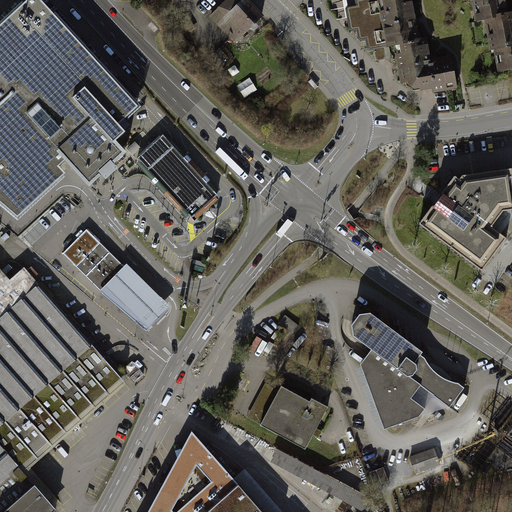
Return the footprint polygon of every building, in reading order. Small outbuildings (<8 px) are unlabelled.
[(141,103),(38,0),(21,0),(0,19),(0,202),(16,217),(72,168),(87,184),(100,173),(104,177),(111,171),(117,166),(113,161),(126,150),(117,139),(127,130),(118,122),(141,103)] [(261,19),(243,0),(229,0),(210,19),(233,44),(261,19)] [(378,61),(400,57),(397,42),(423,37),(416,0),(357,0),(358,0),(357,0),(331,0),(333,9),(337,8),(339,19),(345,18),(347,27),(352,26),(352,29),(361,27),(363,37),(370,36),(372,47),(376,47),(378,61)] [(472,0),(476,20),(486,18),(508,14),(504,0),(472,0)] [(511,13),(508,14),(486,18),(491,49),(495,48),(499,70),(511,67),(511,13)] [(429,36),(423,37),(397,42),(400,57),(405,82),(413,89),(435,87),(436,92),(460,88),(453,54),(433,58),(429,36)] [(151,144),(137,157),(155,177),(188,213),(192,217),(218,194),(162,134),(151,144)] [(511,213),(511,203),(508,174),(449,181),(436,199),(416,227),(481,275),(504,241),(488,230),(498,216),(511,213)] [(63,196),(21,234),(31,245),(73,207),(63,196)] [(107,295),(146,330),(169,306),(127,263),(123,267),(87,230),(63,253),(101,291),(107,295)] [(0,269),(0,441),(30,475),(130,385),(26,270),(12,283),(0,269)] [(360,314),(352,325),(353,336),(373,350),(362,365),(385,429),(419,416),(425,409),(411,399),(421,386),(449,408),(464,388),(459,383),(453,382),(447,380),(442,377),(437,374),(434,370),(431,367),(428,363),(426,359),(422,356),(424,352),(371,313),(360,314)] [(299,325),(286,316),(280,324),(293,333),(299,325)] [(133,360),(123,369),(134,382),(144,373),(133,360)] [(279,391),(268,385),(249,419),(307,450),(330,407),(312,398),(311,402),(282,386),(279,391)] [(425,409),(419,416),(449,408),(421,386),(411,399),(425,409)] [(282,511),(246,468),(233,477),(192,431),(148,511),(282,511)] [(0,444),(0,485),(20,467),(0,444)] [(276,447),(269,460),(366,511),(373,498),(276,447)] [(439,451),(410,460),(415,475),(444,466),(439,451)] [(23,468),(0,488),(0,511),(59,511),(61,511),(23,468)]
